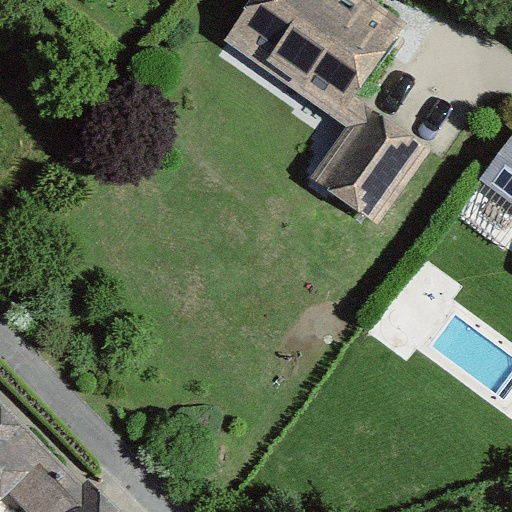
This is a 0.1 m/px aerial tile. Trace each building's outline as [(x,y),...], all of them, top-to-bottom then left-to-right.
[(365,0),(263,0),(231,48),(337,119),(401,24),(365,0)] [(363,104),(314,176),(382,223),(436,154),(363,104)] [(511,144),(487,176),(511,195),(511,144)] [(0,399),(0,511),(1,511),(13,501),(24,511),(70,511),(93,489),(0,399)] [(121,511),(100,493),(79,511),(121,511)]
